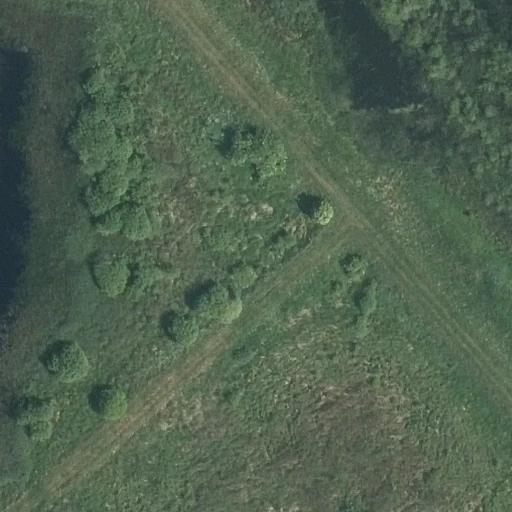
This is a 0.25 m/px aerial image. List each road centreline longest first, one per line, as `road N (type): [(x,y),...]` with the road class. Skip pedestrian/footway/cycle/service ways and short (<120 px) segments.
road 1 (track): [(511,403),(166,0)]
road 2 (track): [(23,511),(348,217)]
